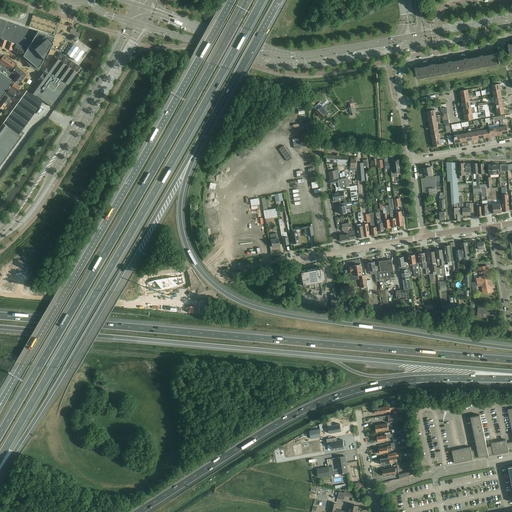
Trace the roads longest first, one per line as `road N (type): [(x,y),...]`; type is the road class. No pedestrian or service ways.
road 1 (motorway): [(0,459),(261,0)]
road 2 (motorway): [(0,327),(511,371)]
road 3 (motorway): [(511,360),(0,316)]
road 4 (motorway): [(247,0),(0,434)]
road 5 (motorway): [(511,348),(284,315),(218,289),(190,255),(179,218),(204,130)]
road 6 (motorway): [(232,1),(3,403)]
road 7 (motorway): [(138,511),(281,421),(341,394),(416,379),(511,379)]
road 8 (motorway): [(0,473),(204,130)]
road 9 (secondary): [(142,26),(273,63),(317,64),(417,46)]
road 10 (secondary): [(410,37),(276,53),(148,10)]
road 11 (tertiary): [(0,238),(33,202),(142,26)]
road 12 (tertiary): [(130,22),(0,230)]
road 13 (residential): [(337,252),(320,146),(411,151)]
road 14 (motorway): [(204,130),(278,0)]
road 15 (residential): [(380,509),(390,487),(511,460)]
